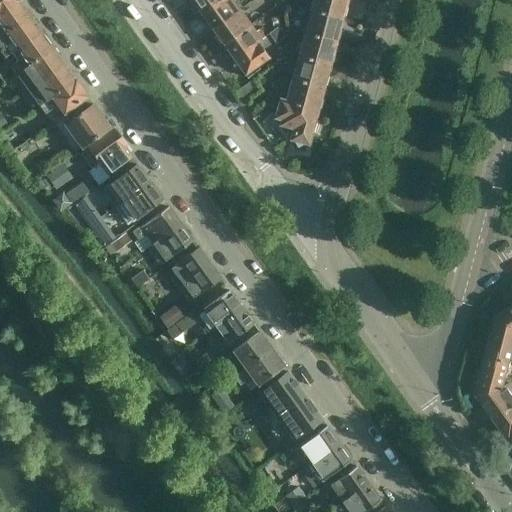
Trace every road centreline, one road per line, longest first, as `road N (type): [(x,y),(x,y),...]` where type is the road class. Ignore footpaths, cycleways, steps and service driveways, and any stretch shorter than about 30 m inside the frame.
road 1 (residential): [(414,511),(46,0)]
road 2 (residential): [(323,250),(140,0)]
road 3 (tertiary): [(390,0),(323,250)]
road 4 (tertiary): [(461,278),(511,90)]
road 5 (tertiary): [(323,250),(416,386)]
road 6 (tertiary): [(509,511),(416,386)]
